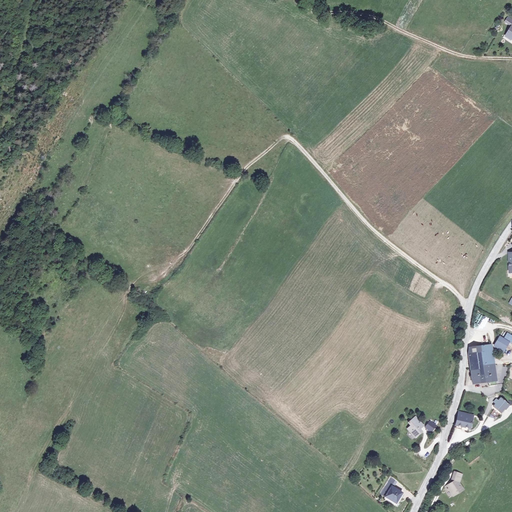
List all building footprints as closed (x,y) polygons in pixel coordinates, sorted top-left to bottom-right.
[(504,338),(500,336),(495,345),(498,347),(497,348),(502,352),(504,349),(509,342),(504,338)] [(471,353),(472,368),(486,366),(494,365),(492,344),(479,346),(480,352),(471,353)] [(494,365),(486,366),(488,381),(489,385),(496,384),(496,380),(494,365)] [(486,366),(472,368),(473,382),(488,381),(486,366)] [(496,404),(494,407),(495,409),(501,413),(504,408),(506,409),(509,405),(510,406),(511,403),(511,402),(509,400),(507,403),(501,398),(498,401),(496,400),(494,402),(496,404)] [(501,413),(495,409),(491,414),(496,418),(501,413)] [(459,412),(456,425),(470,429),(474,417),(459,412)] [(415,417),(408,423),(411,426),(407,429),(411,434),(413,432),(416,435),(421,432),(418,429),(422,426),(415,417)] [(446,486),(447,489),(452,498),(465,490),(460,483),(462,474),(454,472),(451,480),(454,482),(449,485),(446,486)] [(399,480),(392,475),(387,484),(394,488),(399,480)] [(394,488),(387,484),(381,495),(397,504),(403,493),(394,488)]
